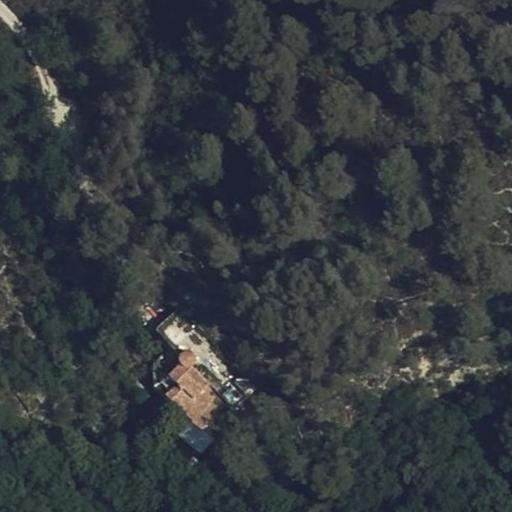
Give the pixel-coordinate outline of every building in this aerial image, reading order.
[(192,358),(189,366),(200,371),(203,361),(201,358),(198,357),(195,356),(192,358)] [(161,372),(169,397),(184,405),(191,387),(182,383),(187,371),(166,360),(161,372)] [(189,366),(187,371),(182,383),(191,387),(184,405),(197,410),(213,376),(200,371),(189,366)] [(213,376),(197,410),(218,421),(235,387),(213,376)] [(243,390),(235,387),(218,421),(224,424),(243,390)]
